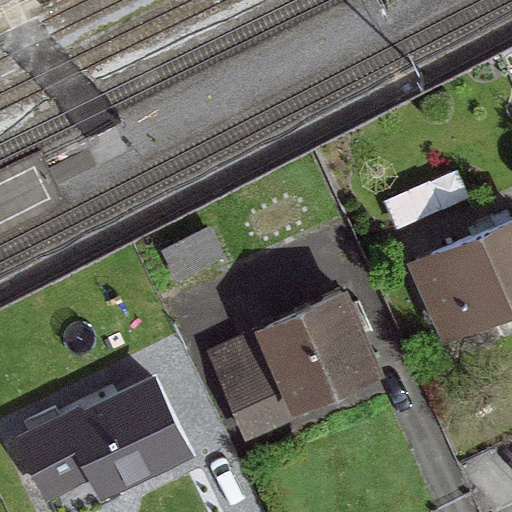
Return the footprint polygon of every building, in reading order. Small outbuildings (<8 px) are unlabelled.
[(435,189),(389,210),(402,237),(447,216),(435,189)] [(511,216),(411,261),(443,333),(511,302),(511,216)] [(161,249),(174,277),(203,264),(190,236),(161,249)] [(281,376),(292,401),(370,366),(338,293),(206,352),(242,433),(274,419),(259,386),(281,376)] [(79,456),(96,491),(183,448),(150,380),(79,414),(76,408),(15,438),(35,478),(79,456)]
